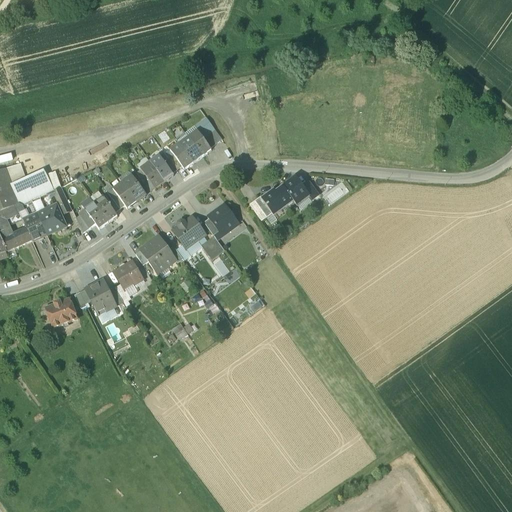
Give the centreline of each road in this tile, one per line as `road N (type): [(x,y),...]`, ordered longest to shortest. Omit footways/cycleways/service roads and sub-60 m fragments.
road 1 (residential): [(0,290),(94,252),(208,174),(316,167)]
road 2 (track): [(462,511),(267,244)]
road 3 (unclassified): [(316,167),(459,179),(511,158)]
